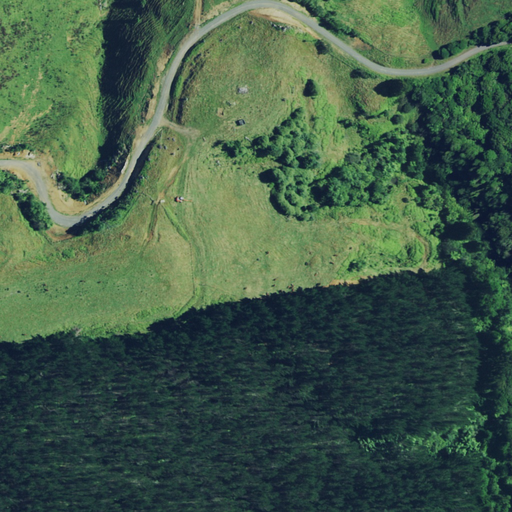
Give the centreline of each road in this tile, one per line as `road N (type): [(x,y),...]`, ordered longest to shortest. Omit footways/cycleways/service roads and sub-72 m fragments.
road 1 (unclassified): [(0,161),(29,168),(62,209),(92,208),(141,145),(197,39),(211,23),(262,0)]
road 2 (unclassified): [(278,0),(390,65),(445,70),(511,44)]
